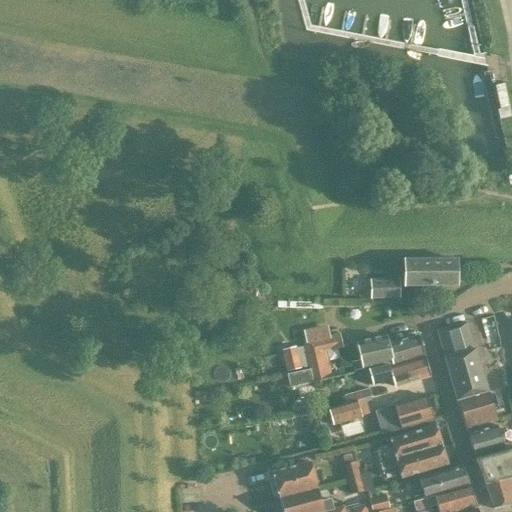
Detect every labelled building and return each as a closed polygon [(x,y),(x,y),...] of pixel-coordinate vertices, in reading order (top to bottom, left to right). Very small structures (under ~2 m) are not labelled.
[(504,83),(495,85),(501,118),(511,116),(504,83)] [(413,150),(354,152),(354,163),(413,161),(413,150)] [(377,170),(359,171),(360,186),(377,186),(377,170)] [(405,287),(455,287),(455,260),(405,260),(405,287)] [(371,299),(398,298),(398,281),(370,281),(371,299)] [(456,401),(487,392),(474,349),(466,323),(437,331),(444,358),(456,401)] [(304,342),(302,343),(303,346),(308,367),(318,365),(316,352),(325,350),(336,348),(342,346),(340,334),(304,342)] [(417,361),(425,359),(418,336),(388,345),(385,337),(357,343),(363,369),(368,368),(368,367),(387,362),(391,361),(393,367),(410,363),(408,358),(415,356),(417,361)] [(283,350),(288,372),(300,369),(295,347),(283,350)] [(430,376),(425,359),(417,361),(415,356),(408,358),(410,363),(393,367),(391,361),(387,362),(368,367),(368,368),(363,369),(365,378),(370,376),(373,386),(392,380),(394,387),(430,376)] [(318,365),(308,367),(308,369),(312,382),(331,377),(328,364),(328,362),(318,365)] [(308,369),(286,374),(290,387),(312,382),(308,369)] [(367,391),(348,395),(350,402),(369,397),(367,391)] [(488,392),(456,401),(465,428),(478,424),(497,418),(488,392)] [(426,397),(375,412),(381,434),(401,429),(433,420),(427,398),(426,397)] [(360,401),(333,408),(337,423),(364,416),(360,401)] [(478,424),(465,428),(475,458),(504,449),(497,426),(480,431),(478,424)] [(376,465),(441,445),(435,426),(389,440),(392,447),(373,453),(376,465)] [(447,465),(441,445),(376,465),(379,476),(399,470),(401,478),(447,465)] [(484,484),(511,478),(511,449),(475,461),(484,484)] [(348,481),(359,478),(355,462),(344,465),(348,481)] [(278,499),(317,489),(317,488),(310,463),(271,473),(278,499)] [(418,480),(424,499),(425,500),(469,486),(462,466),(418,480)] [(363,492),(359,478),(348,481),(352,494),(363,492)] [(511,478),(484,484),(494,509),(511,505),(511,478)] [(456,511),(476,506),(469,486),(425,500),(424,499),(412,502),(415,511),(436,505),(438,511),(456,511)] [(323,511),(317,489),(278,499),(279,499),(281,511),(323,511)] [(372,511),(373,511),(389,508),(386,496),(369,501),(372,511)] [(352,511),(368,511),(366,503),(352,507),(352,511)]
